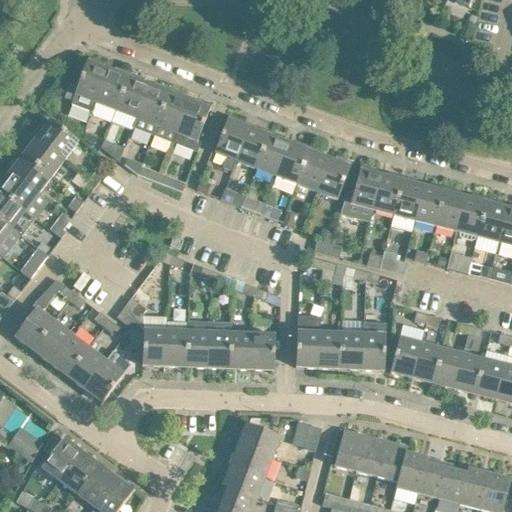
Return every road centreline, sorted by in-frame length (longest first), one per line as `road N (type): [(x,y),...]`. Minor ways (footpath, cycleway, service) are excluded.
road 1 (residential): [(511,176),(371,139),(83,24)]
road 2 (residential): [(511,446),(368,409),(152,398),(111,445)]
road 3 (residential): [(495,103),(299,0)]
road 4 (residential): [(111,445),(0,366)]
road 5 (residential): [(0,123),(83,24)]
